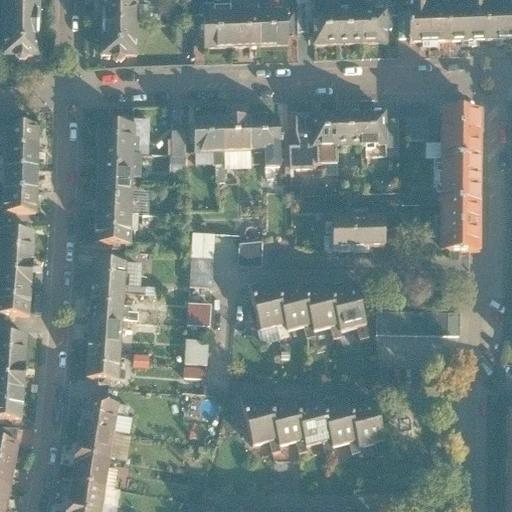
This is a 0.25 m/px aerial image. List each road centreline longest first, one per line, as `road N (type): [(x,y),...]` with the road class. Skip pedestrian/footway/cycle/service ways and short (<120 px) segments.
road 1 (residential): [(493,79),(492,249),(473,369),(472,511)]
road 2 (residential): [(67,92),(493,79)]
road 3 (residential): [(33,511),(53,383),(67,92)]
